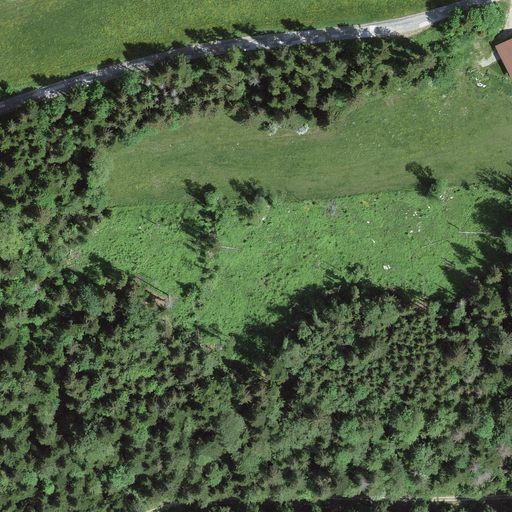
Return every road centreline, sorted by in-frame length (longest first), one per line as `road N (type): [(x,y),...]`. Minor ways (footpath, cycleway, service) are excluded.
road 1 (unclassified): [(0,112),(186,53),(380,32),(487,0)]
road 2 (track): [(152,511),(236,496),(511,496)]
